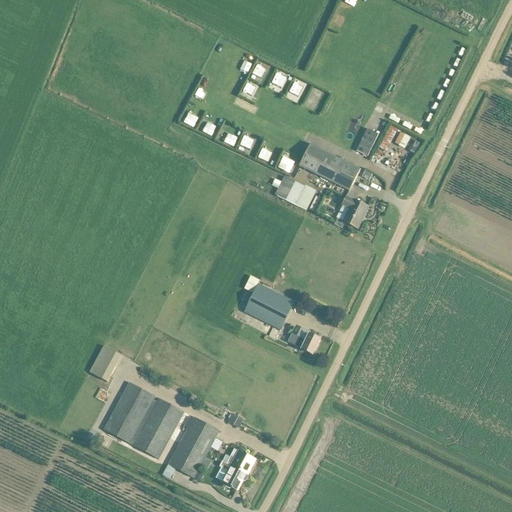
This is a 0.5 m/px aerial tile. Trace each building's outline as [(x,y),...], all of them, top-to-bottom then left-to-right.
[(403,0),(401,5),(413,11),(416,6),(403,0)] [(341,11),(336,23),(341,26),(346,14),(341,11)] [(441,18),(439,22),(448,28),(451,23),(441,18)] [(328,43),(333,45),(337,33),(333,31),(328,43)] [(272,77),(277,68),(265,61),(260,70),(272,77)] [(312,94),(316,85),(306,81),(303,90),(312,94)] [(378,108),(380,104),(371,100),(369,104),(378,108)] [(245,122),(249,114),(242,111),(238,118),(245,122)] [(368,129),(357,151),(368,157),(379,135),(368,129)] [(410,147),(417,134),(411,131),(405,145),(410,147)] [(251,133),(247,143),(251,145),(255,135),(251,133)] [(252,145),(257,146),(260,137),(256,136),(252,145)] [(370,153),(375,155),(380,146),(375,143),(370,153)] [(361,169),(332,155),(311,145),(300,167),(350,192),(361,169)] [(274,159),(278,150),(269,146),(265,155),(274,159)] [(297,171),(302,159),(291,154),(286,165),(297,171)] [(295,182),(285,201),(296,206),(305,187),(295,182)] [(368,207),(347,197),(343,205),(350,208),(346,216),(339,211),(336,218),(358,229),(368,207)] [(281,330),(294,302),(258,285),(245,313),(281,330)] [(292,334),(288,342),(289,343),(302,349),(313,355),(321,340),(309,334),(306,341),(292,334)] [(104,347),(90,374),(108,383),(122,356),(104,347)] [(159,460),(184,413),(130,384),(104,431),(159,460)] [(186,432),(182,441),(207,454),(220,431),(194,418),(193,420),(190,418),(183,430),(186,432)] [(182,441),(169,465),(194,479),(207,454),(182,441)] [(235,458),(231,466),(238,470),(239,469),(248,474),(253,466),(256,460),(239,452),(235,450),(231,456),(235,458)] [(238,470),(231,466),(223,462),(220,467),(228,472),(223,483),(231,487),(231,488),(232,489),(233,488),(238,491),(246,475),(248,476),(248,474),(239,469),(238,470)]
